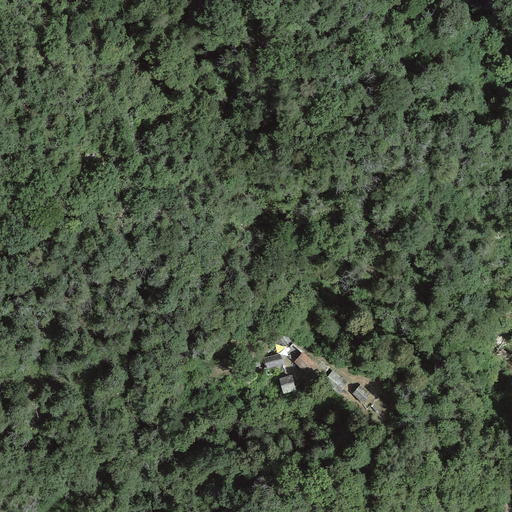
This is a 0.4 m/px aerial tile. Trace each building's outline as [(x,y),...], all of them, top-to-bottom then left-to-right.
[(311,375),(319,367),(302,351),(294,360),(311,375)] [(266,369),(283,365),(280,353),(264,357),(266,369)] [(340,392),(348,382),(335,371),(326,381),(340,392)] [(293,375),(278,379),(283,395),(297,391),(293,375)] [(358,389),(351,395),(363,408),(370,401),(358,389)] [(288,408),(300,404),(298,397),(286,400),(288,408)]
